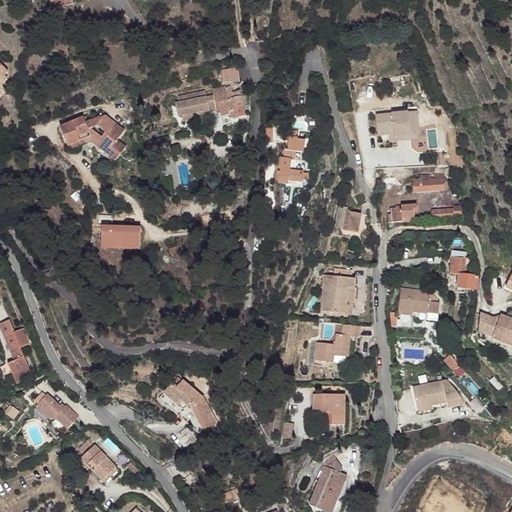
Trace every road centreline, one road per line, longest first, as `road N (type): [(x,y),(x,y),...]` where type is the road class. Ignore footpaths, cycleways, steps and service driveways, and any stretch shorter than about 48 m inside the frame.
road 1 (residential): [(484,301),(485,269),(464,230),(400,232),(385,243),(392,453),(381,511)]
road 2 (unclassified): [(0,236),(20,257),(58,366),(149,458),(188,511)]
road 3 (residential): [(249,69),(258,89),(256,186),(238,210),(248,238),(249,308),(220,358)]
road 4 (residential): [(0,220),(107,344),(120,351),(203,349),(220,358)]
road 5 (residential): [(384,511),(422,460),(451,449),(511,469)]
